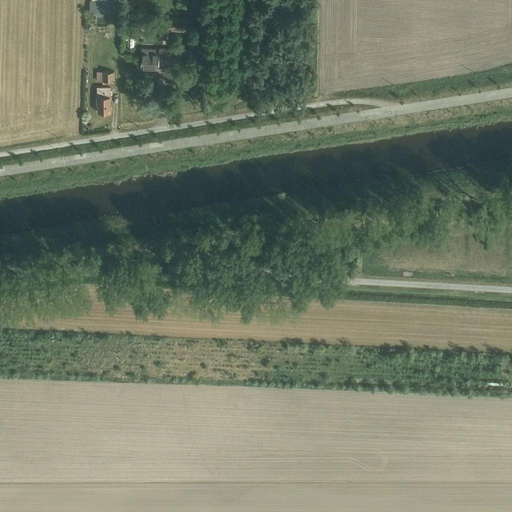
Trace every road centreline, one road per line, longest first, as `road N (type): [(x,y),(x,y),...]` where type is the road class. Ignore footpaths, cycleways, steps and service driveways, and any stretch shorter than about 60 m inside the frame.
road 1 (unclassified): [(0,154),(357,99),(391,109)]
road 2 (unclassified): [(391,109),(0,169)]
road 3 (unclassified): [(511,291),(275,279),(172,245)]
road 4 (unclassified): [(511,90),(391,109)]
